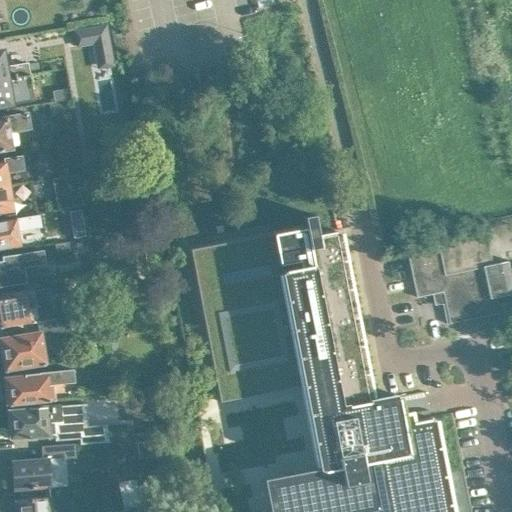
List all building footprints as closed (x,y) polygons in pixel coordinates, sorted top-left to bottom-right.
[(255,0),(258,8),(274,5),(273,0),(255,0)] [(104,28),(72,33),(75,49),(91,46),(96,71),(112,69),(104,28)] [(0,80),(30,75),(28,64),(5,67),(3,51),(0,51),(0,80)] [(0,106),(11,105),(34,101),(32,86),(30,75),(0,80),(0,106)] [(0,151),(12,150),(9,132),(29,128),(26,115),(0,119),(0,151)] [(122,154),(87,160),(89,175),(125,170),(122,154)] [(22,157),(4,160),(5,164),(0,164),(0,188),(9,187),(8,175),(25,173),(22,157)] [(76,177),(54,181),(56,190),(77,187),(76,177)] [(0,212),(13,210),(9,187),(0,188),(0,212)] [(270,234),(191,249),(220,402),(304,386),(315,442),(320,471),(263,482),(269,511),(448,511),(439,462),(430,416),(413,419),(411,409),(401,411),(397,394),(368,399),(351,309),(348,310),(345,296),(348,295),(335,230),(318,233),(315,215),(303,217),(304,227),(272,233),(273,236),(270,236),(270,234)] [(0,249),(19,247),(17,234),(41,230),(38,216),(0,222),(0,249)] [(83,224),(71,226),(73,238),(85,236),(83,224)] [(511,263),(510,264),(509,256),(493,260),(488,234),(408,250),(418,298),(434,295),(435,303),(443,301),(448,325),(511,311),(511,263)] [(69,253),(68,243),(54,246),(55,256),(69,253)] [(0,287),(37,282),(34,267),(46,265),(44,250),(5,256),(6,260),(0,261),(0,287)] [(0,328),(35,323),(35,322),(36,322),(51,320),(49,304),(46,305),(44,290),(0,296),(0,328)] [(61,333),(59,319),(51,320),(36,322),(38,335),(0,340),(0,356),(4,356),(6,369),(3,369),(4,372),(44,366),(41,350),(56,347),(54,334),(61,333)] [(117,330),(108,331),(111,351),(116,351),(119,347),(117,330)] [(9,402),(9,406),(46,402),(44,386),(70,383),(69,370),(23,374),(23,378),(7,380),(8,391),(5,394),(6,399),(9,402)] [(30,410),(10,411),(12,440),(55,437),(55,441),(83,438),(81,403),(59,404),(29,407),(30,410)] [(43,459),(13,462),(14,464),(16,490),(21,490),(49,488),(62,486),(61,472),(60,459),(74,458),(73,445),(42,448),(42,450),(43,459)] [(49,497),(49,488),(21,490),(21,500),(16,500),(16,511),(51,511),(50,497),(49,497)]
